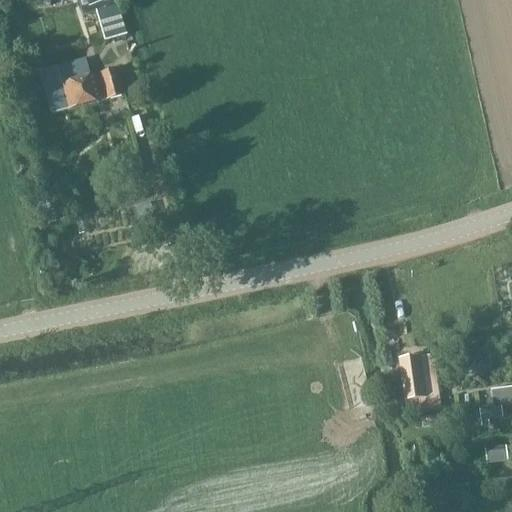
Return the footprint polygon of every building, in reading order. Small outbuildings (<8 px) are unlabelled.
[(77,0),(83,18),(96,14),(116,8),(113,0),(77,0)] [(118,8),(116,8),(96,14),(105,43),(126,37),(118,8)] [(85,60),(56,67),(56,69),(39,73),(51,115),(99,103),(125,97),(119,70),(91,76),(85,60)] [(104,174),(96,176),(99,189),(107,188),(104,174)] [(53,191),(43,193),(49,220),(59,218),(53,191)] [(397,359),(403,403),(425,400),(419,357),(397,359)] [(492,407),(511,404),(511,389),(490,392),(492,407)] [(501,409),(479,411),(481,423),(481,429),(490,428),(489,423),(503,421),(501,409)] [(488,466),(508,464),(507,452),(486,455),(488,466)]
